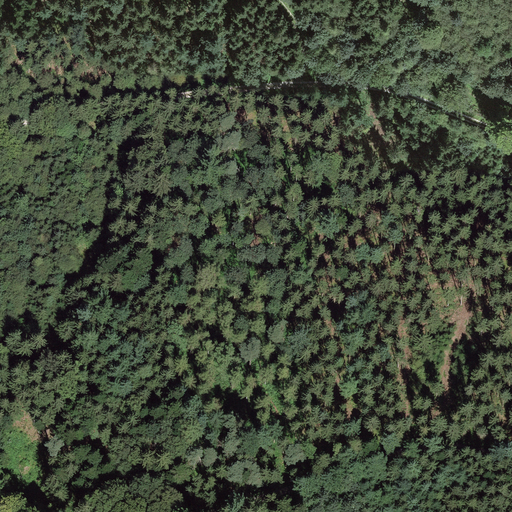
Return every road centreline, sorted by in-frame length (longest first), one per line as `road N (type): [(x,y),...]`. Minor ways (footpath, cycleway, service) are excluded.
road 1 (track): [(0,134),(59,108),(307,81),(401,91),(511,135)]
road 2 (track): [(209,511),(420,447),(511,459)]
road 3 (track): [(403,0),(447,72),(511,113)]
